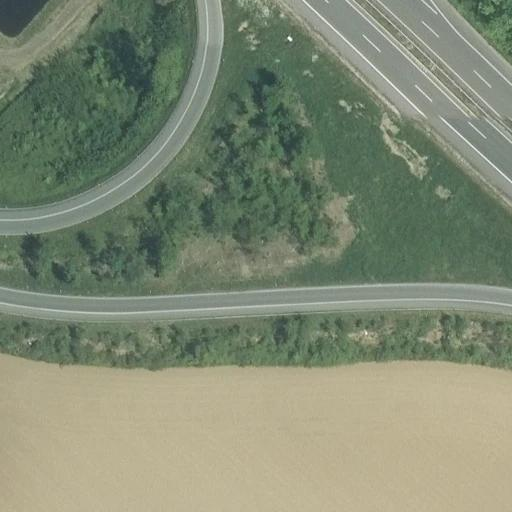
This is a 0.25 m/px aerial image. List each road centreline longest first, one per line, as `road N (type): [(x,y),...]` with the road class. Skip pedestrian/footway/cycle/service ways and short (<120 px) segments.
road 1 (motorway): [(0,303),(110,316),(415,302),(511,310)]
road 2 (motorway): [(213,0),(215,55),(206,95),(169,160),(103,213),(59,229),(0,234)]
road 3 (motorway): [(323,0),(511,182)]
road 4 (motorway): [(511,104),(402,0)]
